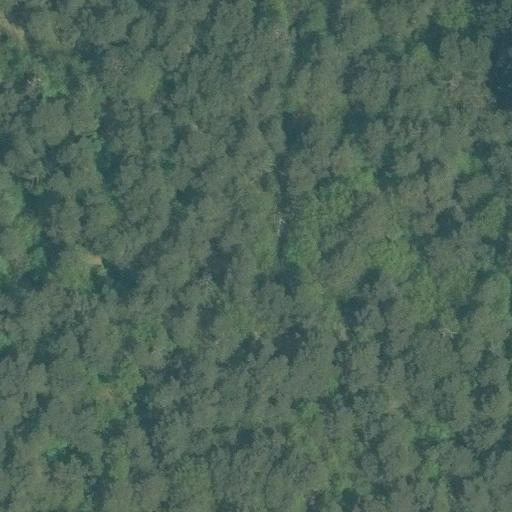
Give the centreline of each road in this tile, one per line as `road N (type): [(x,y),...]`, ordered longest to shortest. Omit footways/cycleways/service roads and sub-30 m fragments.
road 1 (track): [(481,304),(503,166),(475,49),(438,12),(353,6),(273,192),(134,359)]
road 2 (track): [(134,359),(71,447),(46,511)]
